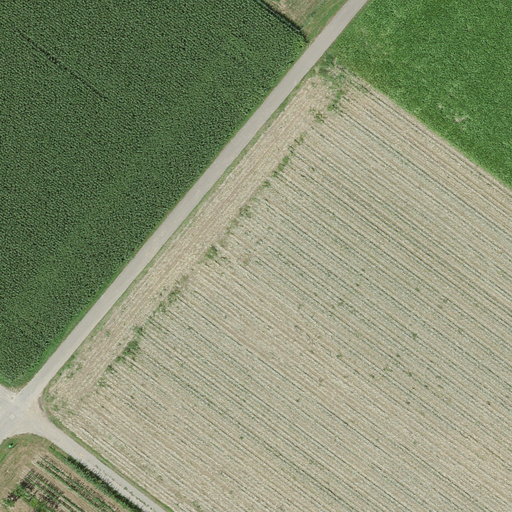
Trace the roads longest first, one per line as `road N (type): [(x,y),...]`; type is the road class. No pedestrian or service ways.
road 1 (track): [(0,427),(355,0)]
road 2 (track): [(0,389),(160,511)]
